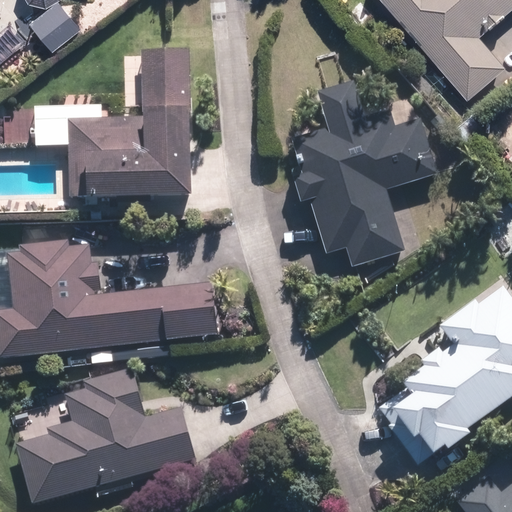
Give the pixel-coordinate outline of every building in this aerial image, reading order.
[(511,0),(375,0),(467,104),(505,71),(478,40),(511,9),(511,0)] [(82,32),(61,3),(30,25),(51,54),(82,32)] [(188,200),(188,52),(142,52),(142,119),(69,119),(69,199),(188,200)] [(354,81),(318,91),(328,129),(293,139),(303,176),(293,179),(300,202),(308,200),(324,258),(345,253),(350,272),(405,257),(387,193),(438,179),(422,121),(394,128),(390,113),(365,120),(354,81)] [(213,287),(104,295),(103,272),(89,273),(88,248),(69,250),(69,242),(26,245),(26,252),(7,253),(11,309),(0,309),(0,360),(217,345),(213,287)] [(405,394),(380,410),(419,469),(475,432),(472,429),(511,399),(511,295),(506,286),(440,329),(451,346),(397,382),(405,394)] [(17,446),(33,504),(194,460),(180,409),(144,418),(131,370),(82,384),(84,390),(61,397),(69,425),(48,431),(49,437),(17,446)] [(511,511),(511,485),(502,494),(490,478),(458,504),(464,511),(511,511)]
